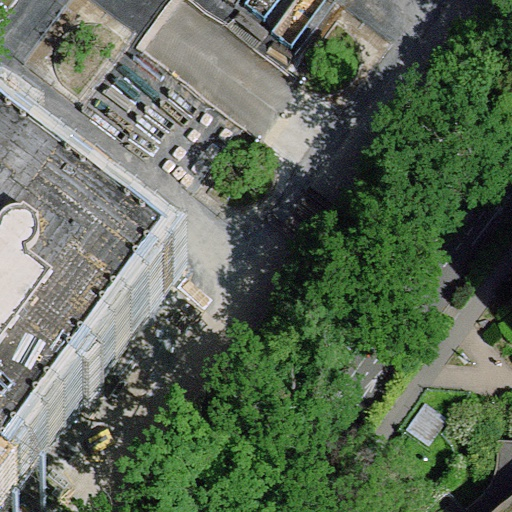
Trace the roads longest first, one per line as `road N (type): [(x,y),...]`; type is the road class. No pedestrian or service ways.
road 1 (residential): [(461,0),(91,511)]
road 2 (residential): [(285,511),(511,186)]
